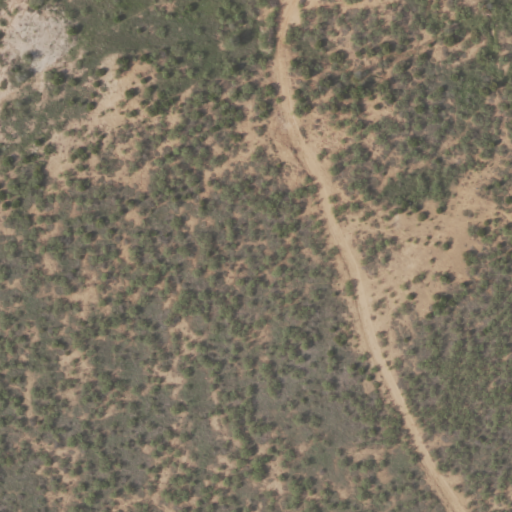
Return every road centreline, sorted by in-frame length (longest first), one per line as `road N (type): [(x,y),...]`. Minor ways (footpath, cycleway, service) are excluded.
road 1 (residential): [(491,511),(362,237),(318,0)]
road 2 (residential): [(153,0),(0,107)]
